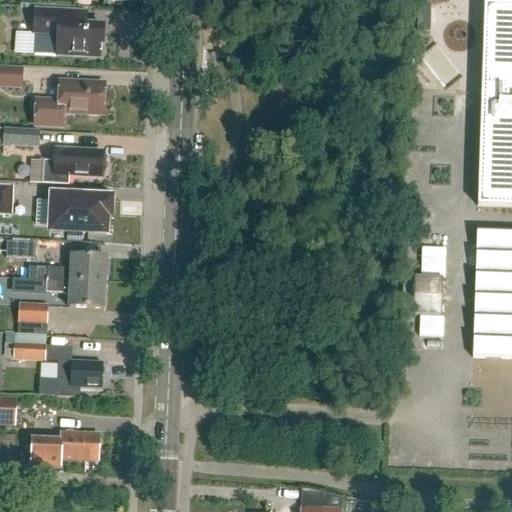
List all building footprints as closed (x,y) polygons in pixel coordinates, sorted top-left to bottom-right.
[(418,4),(417,33),(430,34),(431,4),(418,4)] [(511,232),(476,232),(472,359),(511,360),(511,6),(484,6),(477,208),(511,208),(511,232)] [(102,45),(103,27),(75,26),(76,13),(35,12),(34,35),(57,36),(56,57),(97,59),(97,45),(102,45)] [(0,87),(21,88),(21,72),(0,71),(0,87)] [(103,116),(104,86),(59,84),(58,104),(36,103),(35,126),(63,128),(63,114),(103,116)] [(0,147),(38,149),(39,133),(0,130),(0,147)] [(55,164),(43,163),(42,186),(68,188),(69,178),(71,179),(71,178),(100,179),(101,175),(105,176),(106,158),(101,157),(102,153),(66,152),(55,151),(55,157),(55,164)] [(13,188),(0,187),(0,216),(12,217),(13,188)] [(51,226),(51,231),(103,233),(103,230),(107,230),(107,219),(103,219),(104,215),(108,215),(108,201),(52,199),(52,203),(51,226)] [(37,203),(36,225),(51,226),(52,203),(37,203)] [(34,260),(34,245),(6,243),(5,259),(34,260)] [(27,282),(104,285),(106,258),(70,257),(70,270),(46,269),(28,268),(27,282)] [(103,311),(104,285),(27,282),(26,294),(69,295),(68,309),(103,311)] [(18,307),(17,324),(46,326),(47,307),(18,306),(18,307)] [(441,335),(440,318),(419,319),(420,336),(441,335)] [(45,363),(45,348),(13,346),(13,362),(45,363)] [(100,389),(101,365),(57,363),(56,381),(39,381),(38,397),(56,398),(79,399),(80,389),(100,389)] [(39,365),(39,379),(54,379),(53,365),(39,365)] [(0,425),(14,426),(15,402),(0,401),(0,425)] [(100,442),(98,439),(98,437),(60,435),(60,442),(31,441),(30,467),(60,468),(60,460),(97,462),(97,451),(100,448),(100,442)]
